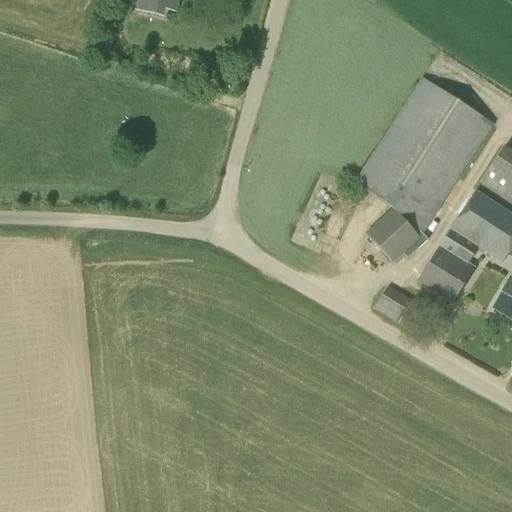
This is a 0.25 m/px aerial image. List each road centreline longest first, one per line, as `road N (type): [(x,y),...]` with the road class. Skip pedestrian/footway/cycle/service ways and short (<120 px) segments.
road 1 (unclassified): [(511,404),(221,240)]
road 2 (unclassified): [(221,240),(283,0)]
road 3 (unclassified): [(221,240),(110,224),(0,221)]
